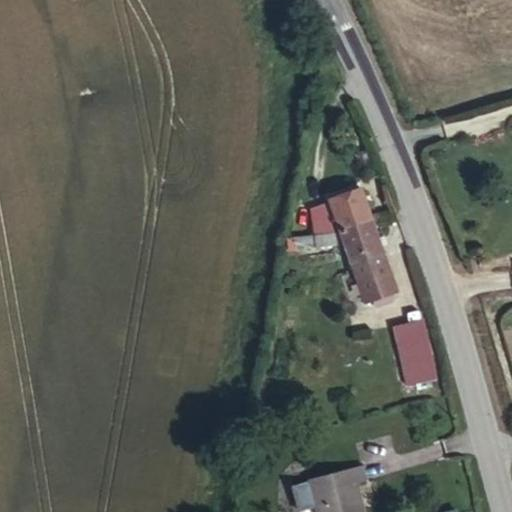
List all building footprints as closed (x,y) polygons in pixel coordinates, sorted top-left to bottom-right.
[(347,168),(351,182),(353,186),(372,181),(365,163),(347,168)] [(324,174),(327,189),(351,182),(347,168),(324,174)] [(387,238),(372,181),(353,186),(357,202),(368,241),(387,238)] [(351,182),(327,189),(299,197),(304,217),(357,202),(353,186),(351,182)] [(407,296),(385,301),(392,329),(414,325),(407,296)] [(354,432),(300,445),(316,509),(358,499),(349,463),(361,459),(354,432)] [(458,511),(453,489),(425,496),(428,511),(458,511)]
